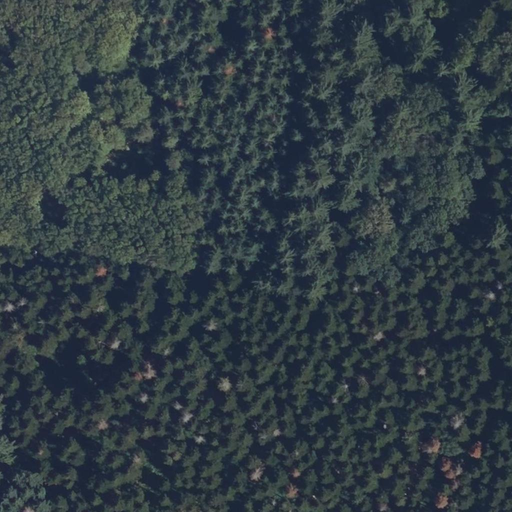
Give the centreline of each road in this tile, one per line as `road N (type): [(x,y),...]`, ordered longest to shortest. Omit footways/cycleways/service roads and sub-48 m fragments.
road 1 (track): [(511,250),(418,283),(307,291),(199,270),(156,278),(113,297),(13,445),(0,450)]
road 2 (track): [(199,270),(303,411),(360,511)]
road 3 (track): [(511,259),(463,308),(427,361),(428,423),(411,511)]
